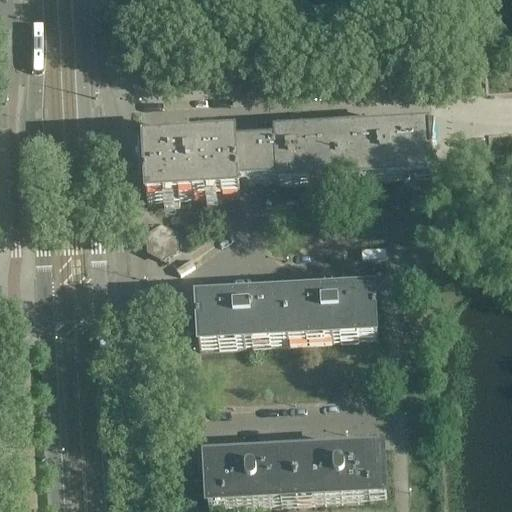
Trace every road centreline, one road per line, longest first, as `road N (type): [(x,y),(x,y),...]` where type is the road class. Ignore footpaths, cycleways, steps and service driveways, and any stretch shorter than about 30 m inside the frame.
road 1 (secondary): [(33,0),(44,306)]
road 2 (secondary): [(102,303),(80,0)]
road 3 (residential): [(183,429),(391,416)]
road 4 (secondary): [(113,511),(102,303)]
road 5 (secondary): [(44,306),(54,511)]
road 6 (residential): [(251,119),(428,109)]
road 7 (residential): [(261,275),(251,119)]
road 8 (residential): [(183,429),(175,299)]
road 9 (residential): [(261,275),(382,269)]
